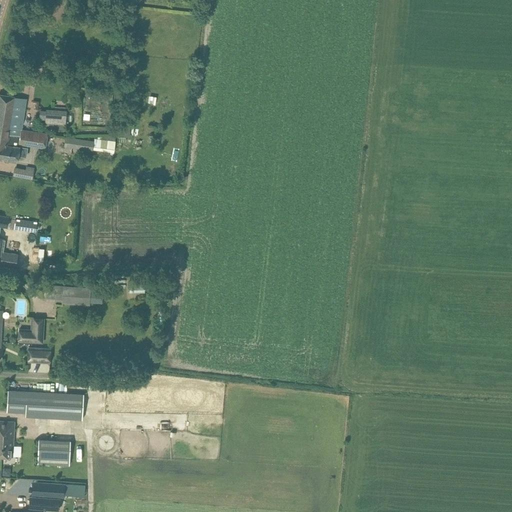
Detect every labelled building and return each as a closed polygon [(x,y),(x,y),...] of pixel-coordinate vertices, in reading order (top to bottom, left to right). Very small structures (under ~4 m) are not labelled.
[(63,17),(65,9),(54,6),(51,21),(32,17),(28,32),(55,38),(59,23),(57,23),(59,16),(63,17)] [(21,129),(26,98),(8,96),(0,94),(0,143),(6,144),(8,134),(20,136),(21,129)] [(65,111),(45,109),(45,123),(64,125),(65,111)] [(47,133),(21,129),(20,136),(8,134),(6,144),(0,143),(0,158),(17,161),(20,147),(18,146),(19,144),(45,148),(47,133)] [(75,138),(74,148),(92,151),(93,150),(93,147),(114,150),(116,137),(108,136),(94,140),(93,140),(92,141),(79,139),(75,138)] [(32,177),(33,168),(25,167),(24,176),(32,177)] [(0,215),(0,226),(7,227),(8,217),(0,215)] [(16,228),(16,229),(36,232),(36,231),(37,222),(17,220),(16,228)] [(0,264),(15,267),(17,254),(3,252),(5,240),(0,239),(0,264)] [(144,293),(144,281),(129,281),(129,293),(144,293)] [(63,286),(62,302),(89,304),(89,302),(102,303),(103,289),(63,286)] [(17,341),(41,342),(43,318),(32,318),(31,331),(17,330),(17,341)] [(26,361),(50,362),(51,348),(27,347),(26,361)] [(91,354),(67,353),(67,362),(91,363),(91,354)] [(83,394),(36,392),(8,390),(6,411),(25,412),(25,416),(27,416),(82,419),(83,394)] [(0,421),(0,455),(12,456),(20,457),(20,445),(13,444),(14,422),(0,421)] [(53,465),(54,440),(38,440),(37,464),(53,465)] [(42,483),(41,496),(63,498),(64,484),(42,483)] [(29,497),(29,508),(58,510),(59,499),(29,497)] [(75,500),(76,510),(86,510),(85,499),(75,500)]
